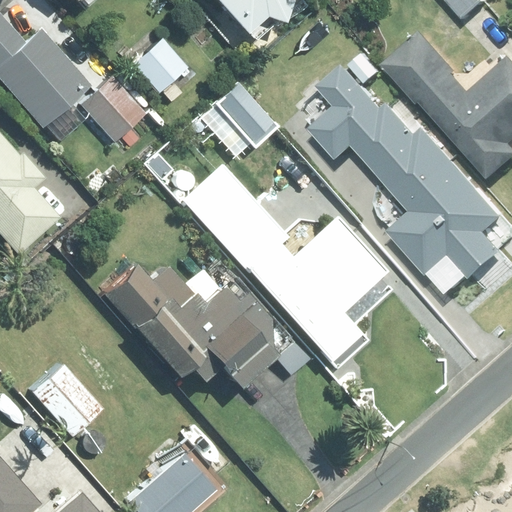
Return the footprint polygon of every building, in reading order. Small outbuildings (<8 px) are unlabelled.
[(204,0),(237,37),(241,34),(248,43),(295,2),(292,0),(204,0)] [(446,0),(466,21),(486,3),(482,0),(446,0)] [(383,7),(380,19),(387,21),(390,9),(383,7)] [(0,23),(0,87),(32,124),(77,82),(40,39),(32,46),(27,40),(19,46),(0,23)] [(424,104),(492,182),(511,164),(511,63),(473,98),(455,77),(457,74),(424,37),(387,69),(421,107),(424,104)] [(127,68),(152,96),(183,69),(158,42),(127,68)] [(247,69),(237,79),(242,84),(252,74),(247,69)] [(108,78),(77,107),(111,144),(142,114),(108,78)] [(271,127),(232,83),(194,118),(230,157),(244,145),(247,148),(271,127)] [(170,85),(159,94),(167,102),(177,92),(170,85)] [(0,241),(13,256),(53,220),(27,189),(38,179),(17,155),(14,158),(0,142),(0,241)] [(167,170),(152,154),(140,166),(155,181),(167,170)] [(416,186),(444,219),(419,241),(442,267),(448,261),(462,277),(508,236),(457,177),(462,173),(448,157),(416,186)] [(334,316),(380,274),(330,219),(285,260),(272,246),(281,238),(216,167),(178,203),(323,363),(352,336),(334,316)] [(11,261),(19,271),(27,263),(19,254),(11,261)] [(128,329),(126,330),(170,380),(181,371),(194,385),(211,370),(231,391),(284,344),(229,280),(217,291),(215,288),(193,307),(185,297),(188,294),(165,269),(147,285),(132,268),(99,297),(128,329)] [(26,394),(67,438),(98,410),(57,365),(26,394)] [(227,462),(200,431),(186,444),(214,474),(227,462)] [(173,456),(118,505),(124,511),(182,511),(205,492),(173,456)] [(0,511),(29,511),(35,507),(0,467),(0,511)] [(52,511),(81,511),(68,497),(52,511)]
